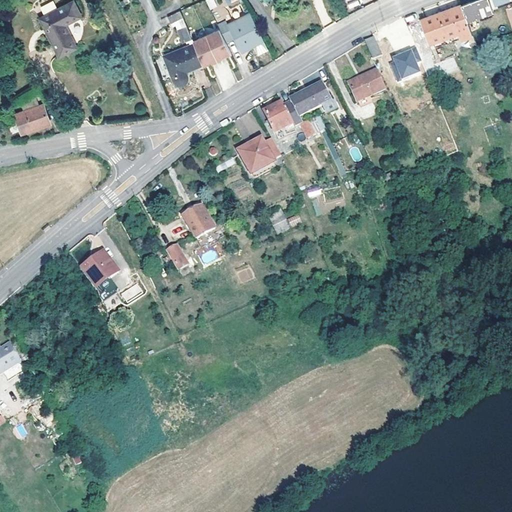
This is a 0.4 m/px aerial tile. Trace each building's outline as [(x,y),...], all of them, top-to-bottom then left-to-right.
[(213,0),(205,0),(210,10),(217,6),(213,0)] [(489,0),(475,0),(462,5),(467,19),(493,10),(489,0)] [(41,19),(60,56),(77,48),(66,25),(82,17),(75,2),(41,19)] [(467,19),(462,5),(424,19),(432,41),(459,31),(461,38),(473,34),(467,19)] [(249,9),(227,20),(228,24),(251,13),(249,9)] [(181,11),(169,17),(172,23),(184,17),(181,11)] [(264,40),(251,13),(228,24),(235,37),(241,51),(254,45),(264,40)] [(227,20),(218,24),(221,29),(227,42),(235,37),(228,24),(227,20)] [(411,34),(424,30),(420,20),(408,25),(411,34)] [(193,39),(187,25),(181,28),(186,42),(193,39)] [(208,35),(194,41),(196,45),(204,65),(205,67),(211,64),(210,62),(218,58),(226,54),(227,56),(233,53),(227,42),(221,29),(208,35)] [(374,39),(365,42),(373,60),(382,56),(374,39)] [(267,46),(264,40),(254,45),(257,51),(267,46)] [(188,78),(186,71),(204,65),(196,45),(173,54),(185,84),(187,82),(188,78)] [(393,57),(401,79),(420,71),(411,49),(393,57)] [(185,84),(173,54),(166,57),(176,83),(180,85),(185,84)] [(442,60),(444,73),(457,70),(455,58),(442,60)] [(383,81),(378,70),(350,83),(358,101),(386,89),(383,81)] [(294,124),(296,128),(302,125),(304,124),(300,116),(323,103),(330,99),(329,97),(321,83),(290,100),(291,102),(284,106),(294,124)] [(330,99),(323,103),(328,111),(337,106),(332,96),(329,97),(330,99)] [(294,124),(284,106),(282,103),(264,112),(276,133),(294,124)] [(51,123),(44,104),(16,114),(22,132),(51,123)] [(319,137),(310,121),(304,124),(302,125),(308,134),(310,133),(311,135),(313,134),(314,135),(315,138),(319,137)] [(273,161),(282,156),(273,139),(264,144),(262,141),(240,153),(241,155),(252,174),(259,170),(262,175),(269,171),(267,166),(273,162),(273,161)] [(233,159),(215,169),(218,173),(235,163),(233,159)] [(307,192),(309,199),(312,198),(315,213),(345,208),(341,190),(322,194),(321,189),(307,192)] [(214,229),(201,206),(184,217),(197,239),(214,229)] [(283,214),(270,219),(278,235),(290,229),(283,214)] [(287,220),(291,228),(302,223),(298,216),(287,220)] [(177,247),(168,251),(169,252),(179,270),(188,265),(182,255),(177,247)] [(104,253),(81,270),(95,288),(109,277),(111,279),(119,273),(104,253)] [(179,270),(183,276),(192,271),(188,265),(179,270)] [(138,296),(133,286),(124,291),(129,300),(138,296)] [(19,364),(9,345),(0,349),(0,374),(3,373),(19,364)] [(23,371),(19,364),(3,373),(6,380),(23,371)] [(22,424),(16,427),(21,438),(27,434),(22,424)]
